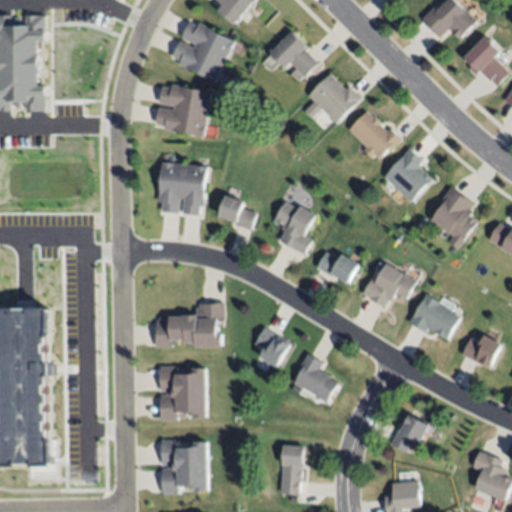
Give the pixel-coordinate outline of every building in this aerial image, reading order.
[(236,0),(248,10),(234,27),(219,14),(225,6),(217,0),(236,0)] [(256,0),(248,10),(236,0),(256,0)] [(424,17),(438,0),(444,0),(446,2),(447,0),(459,0),(479,16),(461,38),(449,27),(440,37),(428,27),(431,24),(424,17)] [(0,111),(26,112),(47,112),(48,87),(40,87),(42,41),(48,42),(48,18),(0,16),(0,111)] [(237,38),(216,81),(179,62),(181,59),(174,56),(181,41),(194,47),(196,43),(182,36),(190,19),(199,24),(200,20),(237,38)] [(271,51),(294,29),(306,41),(303,45),(319,61),(306,74),(291,59),(285,65),(271,51)] [(489,34),(502,48),(494,56),(510,73),(498,85),(483,69),(477,74),(470,66),(474,63),(467,55),(489,34)] [(308,94),(329,71),(347,87),(349,84),(363,97),(340,123),(308,94)] [(212,89),(206,135),(164,130),(165,123),(157,122),(159,109),(176,111),(177,105),(161,103),(163,87),(173,88),(173,83),(212,89)] [(350,128),(369,109),(389,130),(393,126),(404,138),(390,150),(388,148),(377,158),(373,153),(369,156),(364,150),(367,147),(350,128)] [(383,176),(410,145),(423,157),(419,162),(423,166),(421,168),(433,178),(412,201),(383,176)] [(162,162),(208,165),(204,204),(200,204),(199,214),(182,212),(184,197),(180,197),(178,211),(162,209),(162,201),(159,201),(162,162)] [(430,216),(455,185),(475,200),(469,207),(473,210),(470,214),(478,220),(457,247),(450,241),(455,236),(430,216)] [(225,194),(245,199),(242,208),(255,211),(251,228),(234,224),(235,218),(220,214),(225,194)] [(280,239),(285,229),(281,227),(284,222),(277,219),(286,201),(300,209),(303,204),(318,212),(306,235),(313,238),(306,252),(280,239)] [(511,253),(490,241),(500,223),(511,230),(511,253)] [(317,267),(328,249),(342,257),(344,253),(358,262),(347,279),(333,271),(331,276),(317,267)] [(363,293),(372,276),(377,278),(386,262),(418,278),(407,298),(396,292),(393,299),(389,297),(385,304),(363,293)] [(410,322),(427,291),(441,299),(439,302),(460,314),(447,337),(428,327),(426,331),(410,322)] [(157,347),(156,320),(170,320),(170,313),(196,312),(196,307),(201,307),(201,303),(224,302),(225,319),(216,319),(216,329),(218,329),(219,343),(197,344),(197,339),(185,339),(185,336),(174,336),(174,347),(157,347)] [(0,308),(18,308),(18,310),(30,309),(30,308),(51,308),(52,338),(48,338),(49,344),(45,344),(46,353),(49,353),(49,362),(52,362),(53,378),(49,378),(49,386),(46,386),(46,395),(49,395),(50,404),(47,404),(47,413),(50,413),(50,423),(47,423),(47,431),(50,431),(50,436),(54,436),(54,468),(33,468),(33,465),(19,465),(19,468),(0,468),(0,438),(2,438),(2,433),(0,434),(0,424),(4,424),(4,415),(1,415),(0,395),(4,395),(4,386),(1,386),(1,378),(3,378),(3,370),(0,370),(0,362),(3,362),(3,353),(0,353),(0,344),(1,344),(1,339),(0,339),(0,308)] [(265,326),(293,342),(278,367),(259,355),(265,345),(257,340),(265,326)] [(462,352),(471,335),(483,342),(487,334),(502,342),(489,364),(481,359),(479,362),(462,352)] [(292,379),(309,351),(322,359),(318,366),(329,373),(327,377),(339,383),(328,401),(292,379)] [(205,363),(206,415),(194,415),(189,411),(178,411),(178,419),(159,419),(159,395),(171,395),(171,389),(160,389),(160,365),(179,365),(179,369),(195,369),(195,363),(205,363)] [(390,442),(409,411),(430,423),(420,439),(415,436),(406,452),(390,442)] [(206,439),(208,489),(195,489),(195,483),(179,484),(179,492),(164,493),(163,468),(173,468),(173,463),(162,463),(161,439),(178,439),(178,444),(195,444),(195,439),(206,439)] [(283,444),(305,446),(301,493),(280,492),(283,444)] [(480,450),(503,460),(500,467),(507,469),(504,476),(511,480),(503,500),(475,488),(482,473),(472,468),(480,450)] [(386,511),(384,497),(395,495),(393,484),(416,480),(420,504),(402,507),(403,511),(386,511)]
